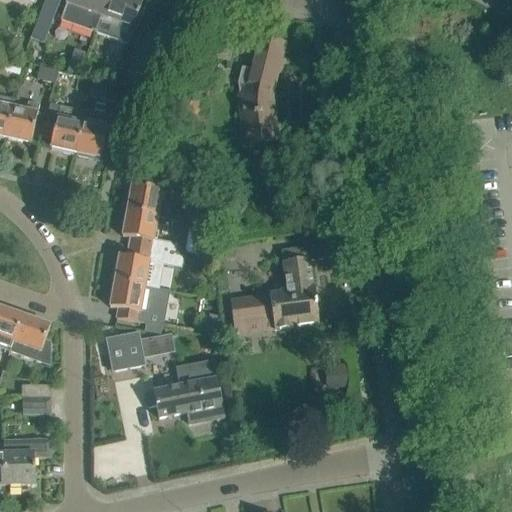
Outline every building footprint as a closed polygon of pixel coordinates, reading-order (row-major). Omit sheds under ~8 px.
[(43,43),(58,1),(56,0),(45,0),(30,38),(43,43)] [(94,33),(105,0),(67,0),(66,5),(66,6),(61,22),(94,33)] [(144,1),(140,0),(105,0),(94,33),(128,45),(139,15),(141,16),(146,5),(143,4),(144,1)] [(197,55),(198,55),(229,63),(237,33),(212,27),(197,55)] [(122,85),(133,91),(161,40),(149,34),(122,85)] [(270,97),(275,76),(269,72),(274,55),(280,54),(283,45),(260,39),(255,58),(251,71),(242,69),(238,84),(240,101),(239,101),(244,146),(276,142),(274,130),(277,129),(271,110),(270,97)] [(54,86),(57,73),(40,69),(37,81),(54,86)] [(125,89),(122,105),(141,109),(146,98),(128,89),(125,89)] [(171,119),(191,129),(204,104),(184,94),(171,119)] [(0,138),(5,140),(12,110),(14,101),(0,98),(0,138)] [(31,145),(35,125),(37,115),(38,115),(40,107),(28,104),(26,113),(12,110),(5,140),(31,145)] [(76,155),(82,125),(85,114),(60,108),(57,119),(50,149),(76,155)] [(101,161),(110,118),(85,112),(85,114),(82,125),(76,155),(101,161)] [(157,218),(161,193),(173,195),(174,187),(175,187),(175,184),(139,178),(139,179),(140,179),(138,188),(132,187),(127,212),(157,218)] [(152,242),(157,218),(127,212),(122,238),(134,240),(133,250),(165,255),(174,257),(176,246),(152,242)] [(307,249),(287,252),(282,253),(288,295),(230,302),(234,327),(273,322),(274,332),(293,329),(293,328),(319,324),(314,288),(313,289),(307,249)] [(158,291),(165,255),(133,250),(131,260),(119,257),(114,283),(158,291)] [(156,306),(158,291),(114,283),(110,309),(122,311),(120,319),(116,319),(116,320),(146,325),(149,326),(151,315),(140,313),(142,303),(156,306)] [(0,349),(9,353),(22,317),(0,309),(0,349)] [(50,366),(50,344),(45,342),(50,327),(22,317),(9,353),(50,367),(50,366)] [(210,320),(208,333),(222,335),(220,322),(210,320)] [(146,325),(145,333),(161,336),(163,328),(149,326),(146,325)] [(138,337),(107,343),(113,375),(144,369),(143,358),(140,343),(138,337)] [(171,337),(140,343),(143,358),(174,353),(171,337)] [(149,409),(156,408),(159,420),(187,414),(189,426),(191,426),(190,423),(222,417),(222,420),(224,420),(217,381),(146,395),(149,409)] [(50,387),(30,387),(22,388),(22,401),(50,400),(50,387)] [(51,416),(50,400),(22,401),(22,416),(51,416)] [(51,442),(31,442),(4,442),(4,456),(5,487),(10,487),(10,490),(21,490),(21,486),(35,486),(35,459),(51,459),(51,442)]
